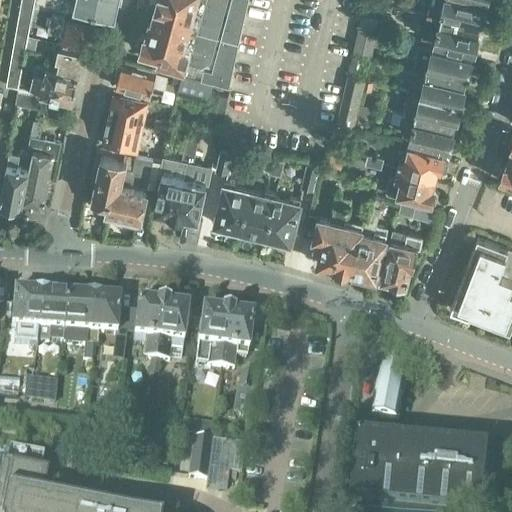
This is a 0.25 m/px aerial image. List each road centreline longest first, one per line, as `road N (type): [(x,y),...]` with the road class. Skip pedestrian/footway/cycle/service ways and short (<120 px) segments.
road 1 (residential): [(352,312),(210,267),(68,262)]
road 2 (residential): [(408,334),(511,67)]
road 3 (residential): [(68,262),(96,86),(148,0)]
road 4 (residential): [(327,511),(352,312)]
road 5 (residential): [(212,511),(59,465)]
